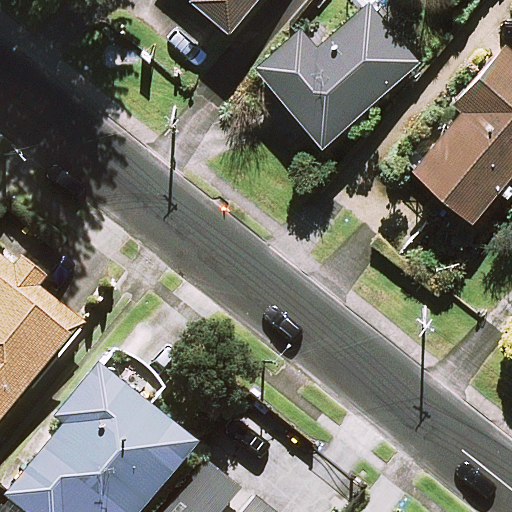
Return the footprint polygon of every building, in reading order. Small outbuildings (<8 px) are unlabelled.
[(251,0),(204,0),(231,23),(251,0)] [(418,58),(370,0),(326,37),(312,20),(261,62),(323,137),(418,58)] [(511,45),(509,43),(457,101),(464,107),(416,162),(475,214),(511,172),(511,45)] [(0,413),(76,321),(0,257),(0,413)] [(133,511),(191,441),(95,364),(54,415),(60,420),(0,495),(0,511),(133,511)] [(264,511),(239,492),(244,485),(207,455),(160,511),(264,511)]
